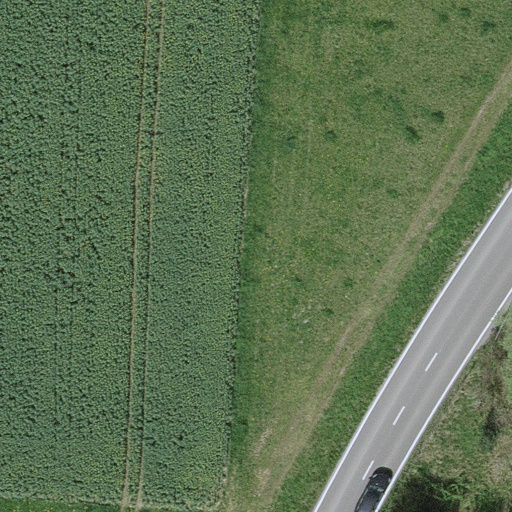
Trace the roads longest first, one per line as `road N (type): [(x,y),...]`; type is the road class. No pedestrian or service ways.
road 1 (track): [(283,477),(511,92)]
road 2 (secondary): [(345,511),(428,364),(511,240)]
